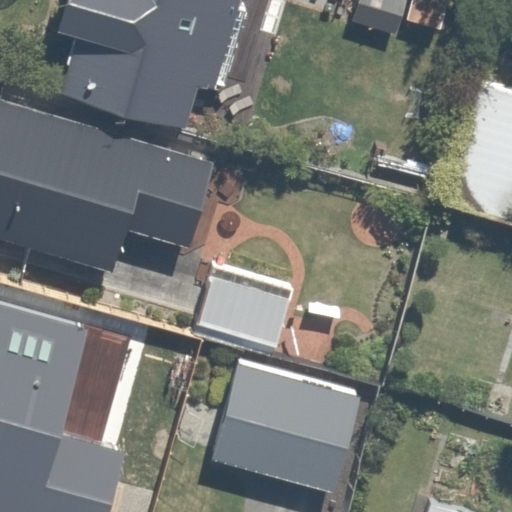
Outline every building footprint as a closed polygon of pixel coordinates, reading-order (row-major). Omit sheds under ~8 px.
[(50,0),(46,16),(74,24),(57,86),(208,127),(242,0),(50,0)] [(511,78),(463,67),(431,194),(511,214),(511,78)] [(0,87),(0,227),(112,259),(123,220),(187,238),(212,147),(0,87)] [(287,282),(202,264),(191,318),(276,335),(287,282)] [(74,299),(63,345),(183,374),(194,328),(74,299)] [(0,455),(41,324),(0,311),(0,455)] [(361,388),(232,355),(208,451),(338,483),(361,388)] [(502,511),(418,491),(413,511),(502,511)]
